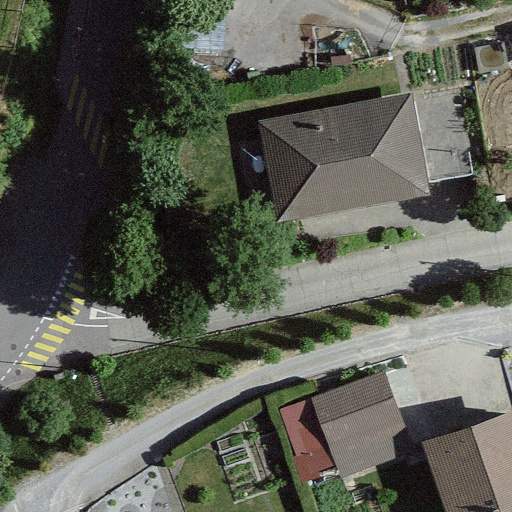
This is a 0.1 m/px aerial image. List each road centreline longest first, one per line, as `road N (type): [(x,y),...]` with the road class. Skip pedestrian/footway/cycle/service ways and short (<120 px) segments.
road 1 (residential): [(511,250),(214,310),(64,322),(16,311)]
road 2 (residential): [(16,311),(53,237),(113,0)]
